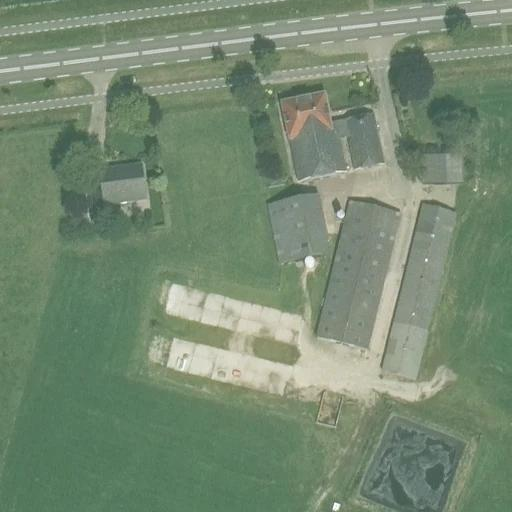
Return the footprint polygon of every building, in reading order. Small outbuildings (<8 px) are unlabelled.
[(348,138),(355,172),(384,166),(374,116),(331,125),(325,95),(282,104),(289,141),(290,141),(299,184),(347,174),(340,139),(348,138)] [(421,156),(422,186),(467,184),(467,155),(421,156)] [(105,207),(146,201),(141,165),(99,171),(102,191),(88,193),(92,221),(106,219),(105,207)] [(272,257),(316,252),(308,189),(264,194),(272,257)] [(350,202),(316,339),(367,351),(401,215),(350,202)] [(423,206),(383,372),(415,380),(456,214),(423,206)]
